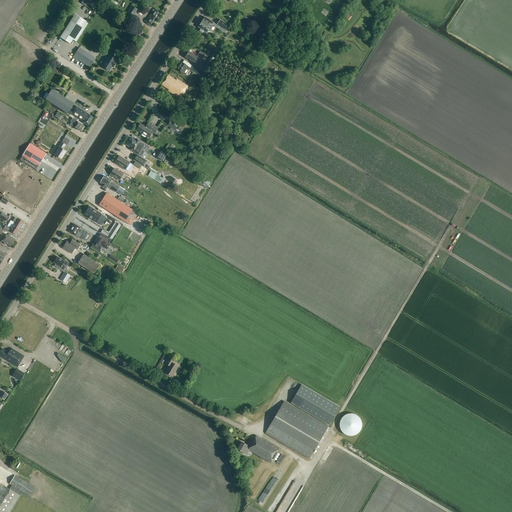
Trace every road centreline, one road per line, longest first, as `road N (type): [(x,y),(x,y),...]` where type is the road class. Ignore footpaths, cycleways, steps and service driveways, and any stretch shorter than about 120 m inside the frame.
road 1 (unclassified): [(0,328),(208,0)]
road 2 (track): [(307,462),(17,300)]
road 3 (primary): [(0,279),(178,0)]
